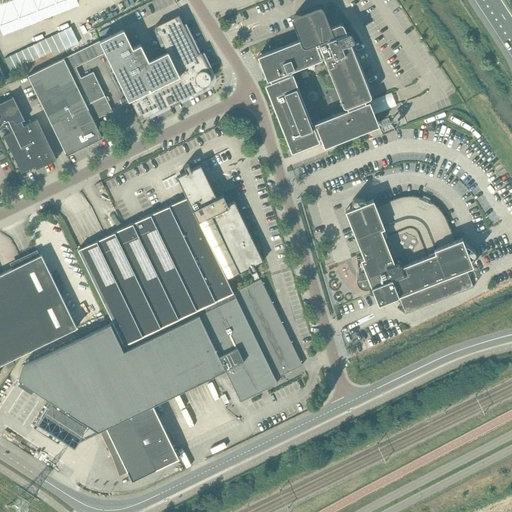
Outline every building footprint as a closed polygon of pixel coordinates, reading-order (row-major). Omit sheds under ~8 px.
[(292,21),(299,39),(291,42),(278,47),(257,55),(267,80),(269,79),(270,81),(264,84),(291,152),(319,141),(318,138),(320,137),(324,146),(378,125),(374,113),(369,102),(369,100),(366,101),(365,102),(364,99),(369,97),(370,96),(370,94),(350,43),(350,42),(352,41),(354,40),(354,38),(352,32),(350,31),(348,31),(346,32),(346,31),(343,25),(342,23),(339,23),(330,27),(328,20),(323,9),(322,6),(319,5),(317,6),(295,15),(292,16),(291,18),(292,21)] [(122,30),(101,40),(140,119),(142,118),(149,114),(169,104),(170,104),(178,100),(179,100),(180,99),(207,86),(206,84),(207,84),(208,83),(208,82),(209,82),(209,81),(210,81),(210,80),(210,79),(210,78),(210,77),(210,76),(210,75),(209,74),(211,73),(201,53),(200,52),(197,53),(183,24),(179,16),(179,15),(178,14),(155,26),(167,51),(149,60),(140,43),(133,47),(124,29),(122,30)] [(58,33),(4,58),(10,71),(51,51),(53,55),(66,49),(58,33)] [(107,96),(105,97),(93,72),(81,77),(76,67),(105,52),(99,41),(28,76),(66,155),(102,137),(94,120),(112,111),(107,101),(109,100),(107,96)] [(21,121),(24,119),(12,95),(12,96),(12,97),(8,98),(0,102),(0,129),(7,126),(10,132),(3,136),(21,172),(34,166),(36,169),(56,159),(36,119),(23,126),(21,121)] [(78,249),(113,322),(117,331),(227,279),(249,268),(251,273),(256,271),(253,266),(263,261),(234,201),(228,204),(221,191),(215,194),(200,164),(190,169),(188,164),(183,166),(186,171),(176,176),(186,197),(123,227),(105,236),(78,249)] [(378,303),(384,300),(401,293),(408,312),(473,286),(465,268),(472,265),(461,238),(455,240),(447,221),(434,204),(415,196),(395,198),(375,206),(372,199),(345,210),(363,257),(360,258),(370,285),(369,286),(369,288),(369,289),(370,291),(371,291),(373,291),(378,303)] [(0,286),(30,350),(76,327),(41,254),(0,273),(0,286)] [(22,366),(18,379),(51,400),(37,422),(74,446),(79,439),(89,424),(98,430),(99,429),(106,426),(127,471),(132,480),(155,469),(178,458),(152,404),(211,376),(225,369),(238,396),(240,400),(243,399),(277,382),(275,378),(279,376),(287,372),(302,365),(260,278),(233,292),(227,279),(117,331),(113,322),(22,366)] [(0,364),(16,357),(30,350),(0,286),(0,364)]
